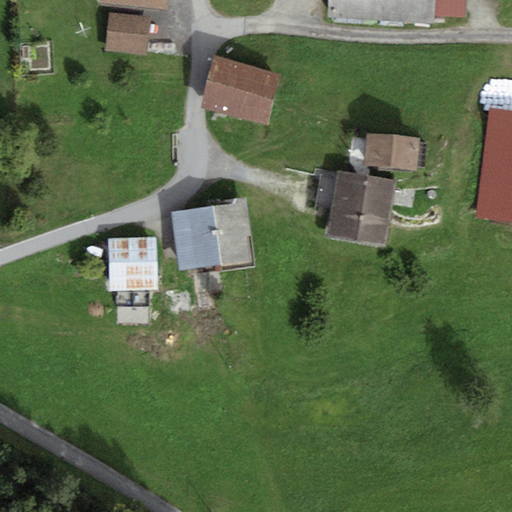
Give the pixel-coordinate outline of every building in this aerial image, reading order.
[(159,0),(90,0),(90,10),(158,16),(159,0)] [(322,0),(321,21),(429,27),(429,19),(464,21),(465,0),(322,0)] [(153,24),(110,19),(106,54),(149,59),(153,24)] [(273,79),(220,64),(207,113),(260,127),(273,79)] [(511,112),(489,110),(476,221),(511,225),(511,112)] [(400,146),(350,140),(347,169),(396,175),(400,146)] [(383,189),(327,179),(315,244),(372,254),(383,189)] [(239,211),(170,217),(175,272),(244,265),(239,211)] [(150,246),(104,248),(107,298),(153,295),(150,246)]
